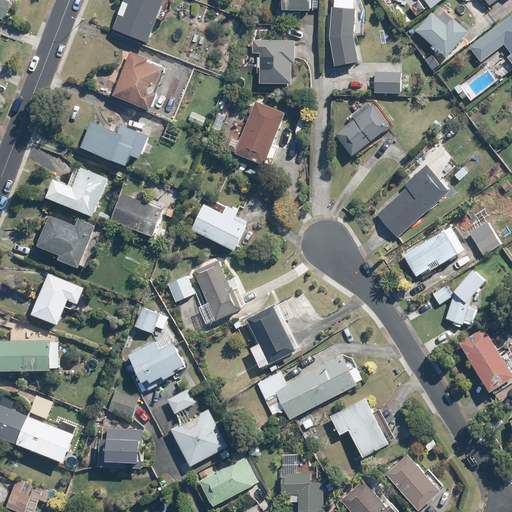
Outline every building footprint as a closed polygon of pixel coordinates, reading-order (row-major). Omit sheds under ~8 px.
[(0,0),(0,19),(3,21),(10,2),(5,0),(0,0)] [(122,0),(111,30),(147,44),(163,0),(122,0)] [(280,0),(280,10),(308,11),(308,0),(280,0)] [(423,0),(430,8),(441,0),(423,0)] [(427,9),(421,1),(411,8),(418,17),(427,9)] [(357,62),(352,36),(355,9),(330,7),(328,31),(326,30),(326,38),(329,38),(329,40),(334,67),(357,62)] [(431,46),(429,48),(434,53),(436,51),(444,58),(468,32),(452,19),(446,26),(431,13),(414,31),(431,46)] [(511,14),(468,48),(480,63),(504,45),(511,55),(506,58),(511,66),(511,14)] [(296,41),(252,40),(251,53),(258,53),(258,84),(294,84),(294,63),(296,63),(296,41)] [(147,59),(129,52),(111,96),(149,111),(156,95),(155,95),(152,94),(162,69),(145,63),(147,59)] [(437,64),(432,58),(428,61),(433,68),(437,64)] [(377,72),(376,93),(400,94),(400,72),(401,67),(377,66),(377,72)] [(461,90),(457,94),(461,98),(465,95),(461,90)] [(255,102),(234,155),(263,166),(285,114),(255,102)] [(349,116),(352,119),(333,134),(351,157),(389,127),(371,105),(370,106),(367,103),(349,116)] [(191,112),(188,120),(203,127),(206,118),(191,112)] [(230,119),(225,130),(232,133),(237,122),(230,119)] [(440,126),(435,121),(430,125),(436,131),(440,126)] [(125,127),(124,129),(115,125),(113,131),(90,122),(80,148),(125,165),(129,155),(134,157),(139,159),(148,136),(125,127)] [(203,131),(200,138),(208,140),(210,133),(203,131)] [(406,188),(376,216),(396,239),(447,193),(424,167),(403,185),(406,188)] [(51,180),(44,198),(92,217),(107,179),(79,169),(72,188),(65,185),(51,180)] [(511,188),(507,182),(501,186),(505,192),(511,188)] [(119,195),(110,222),(154,237),(163,210),(119,195)] [(202,204),(190,230),(233,251),(246,226),(245,226),(233,220),(237,211),(226,206),(223,214),(202,204)] [(59,255),(57,261),(79,269),(95,227),(77,220),(75,227),(47,217),(36,247),(59,255)] [(500,245),(487,223),(469,234),(483,256),(500,245)] [(449,228),(402,257),(415,277),(428,270),(429,272),(463,251),(449,228)] [(209,304),(198,308),(205,326),(241,310),(232,288),(229,289),(218,262),(195,272),(209,304)] [(183,264),(173,268),(177,278),(187,273),(183,264)] [(452,293),(453,294),(445,320),(462,325),(462,324),(472,327),(477,309),(468,306),(464,304),(483,282),(471,271),(452,293)] [(47,287),(50,288),(41,315),(69,324),(77,301),(88,305),(94,287),(52,273),(47,287)] [(187,275),(167,284),(176,302),(195,294),(187,275)] [(445,287),(432,295),(439,305),(451,296),(445,287)] [(271,307),(246,320),(248,324),(258,345),(268,365),(295,351),(273,306),(271,307)] [(147,308),(140,327),(158,334),(165,315),(147,308)] [(457,344),(488,393),(511,378),(511,376),(482,328),(457,344)] [(152,342),(127,356),(146,392),(175,376),(173,372),(183,367),(171,345),(170,346),(165,337),(153,343),(152,342)] [(49,341),(0,341),(0,371),(17,372),(17,373),(18,383),(27,383),(27,372),(49,372),(49,351),(49,341)] [(280,371),(256,382),(273,417),(285,411),(289,419),(359,385),(358,382),(363,379),(358,368),(352,371),(344,355),(286,384),(280,371)] [(511,383),(494,394),(499,403),(511,395),(511,383)] [(186,390),(166,400),(174,415),(194,404),(186,390)] [(115,391),(109,411),(134,419),(140,398),(115,391)] [(36,396),(30,412),(48,419),(54,402),(36,396)] [(365,398),(328,418),(338,437),(349,431),(364,459),(390,445),(365,398)] [(0,439),(16,445),(26,417),(0,406),(0,439)] [(179,425),(170,430),(190,468),(218,453),(221,460),(228,456),(225,449),(228,448),(207,410),(198,415),(199,416),(180,426),(179,425)] [(26,417),(16,445),(64,464),(75,435),(72,434),(75,428),(64,423),(61,430),(26,417)] [(310,420),(302,423),(306,431),(313,427),(310,420)] [(133,463),(132,469),(142,469),(142,459),(144,460),(145,446),(143,446),(144,430),(106,429),(106,440),(99,440),(98,468),(125,469),(126,463),(133,463)] [(440,446),(433,437),(423,444),(430,454),(440,446)] [(405,454),(384,476),(421,511),(442,490),(405,454)] [(242,458),(199,482),(215,508),(257,483),(242,458)] [(291,495),(290,502),(298,503),(297,511),(323,511),(325,511),(323,507),(323,483),(310,484),(310,474),(283,474),(283,496),(291,495)] [(15,479),(5,507),(21,511),(33,511),(38,500),(44,502),(48,491),(32,486),(33,485),(15,479)] [(378,497),(364,480),(341,500),(351,511),(396,511),(382,494),(378,497)] [(334,489),(330,483),(325,486),(328,492),(334,489)]
